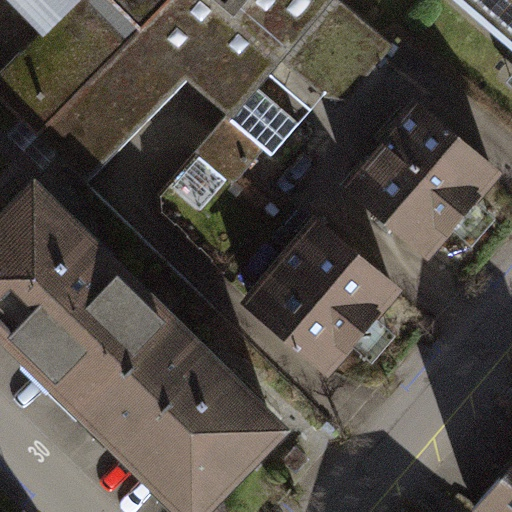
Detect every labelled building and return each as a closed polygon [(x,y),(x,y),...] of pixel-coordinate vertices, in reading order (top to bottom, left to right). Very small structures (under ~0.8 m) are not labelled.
[(88,0),(0,79),(0,97),(39,137),(143,34),(106,0),(88,0)] [(106,0),(143,34),(176,0),(106,0)] [(176,0),(143,34),(186,79),(234,118),(258,91),(289,54),(344,98),(389,44),(336,0),(176,0)] [(511,0),(458,0),(511,46),(511,0)] [(186,79),(143,34),(39,137),(82,180),(186,79)] [(299,125),(258,91),(234,118),(202,155),(234,181),(263,148),(274,156),(299,125)] [(495,175),(419,111),(353,188),(429,253),(495,175)] [(0,325),(84,405),(164,323),(34,197),(0,232),(0,325)] [(392,292),(317,229),(251,306),(326,369),(392,292)] [(194,511),(275,430),(164,323),(84,405),(194,511)] [(511,511),(511,465),(474,510),(476,511),(511,511)]
